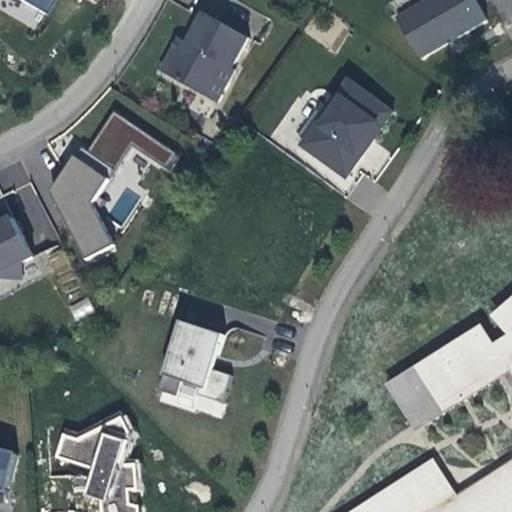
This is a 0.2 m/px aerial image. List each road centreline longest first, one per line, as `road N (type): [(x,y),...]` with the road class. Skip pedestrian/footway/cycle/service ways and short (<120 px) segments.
road 1 (residential): [(256,511),(334,291),(470,91),(511,71)]
road 2 (residential): [(143,0),(99,78),(52,120),(0,142)]
